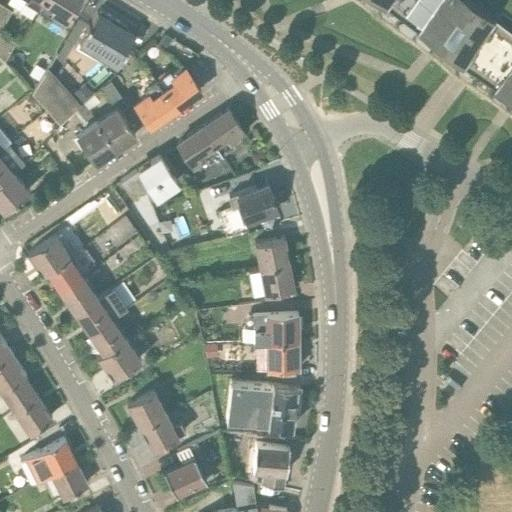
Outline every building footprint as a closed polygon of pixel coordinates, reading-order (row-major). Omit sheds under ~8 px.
[(37,9),(41,0),(23,0),(23,1),(37,9)] [(77,0),(41,0),(37,9),(49,16),(52,11),(67,20),(77,0)] [(379,0),(400,15),(410,0),(379,0)] [(477,72),(509,28),(471,0),(410,0),(400,15),(477,72)] [(0,3),(0,55),(4,60),(16,42),(0,32),(0,29),(11,10),(0,3)] [(98,11),(97,11),(79,40),(119,64),(128,49),(127,48),(136,35),(124,28),(127,24),(100,8),(98,11)] [(511,29),(509,28),(477,72),(511,97),(511,29)] [(74,111),(81,104),(80,103),(91,92),(84,83),(71,94),(47,67),(32,93),(60,124),(74,111)] [(201,89),(186,68),(173,77),(168,71),(156,79),(175,107),(201,89)] [(150,124),(175,107),(156,79),(143,88),(147,94),(135,103),(150,124)] [(123,101),(110,80),(101,87),(114,107),(123,101)] [(85,128),(96,120),(89,109),(84,101),(81,104),(74,111),(85,128)] [(96,120),(115,148),(135,134),(125,121),(127,120),(117,106),(96,120)] [(203,124),(221,152),(235,144),(234,143),(240,139),(238,136),(244,131),(229,107),(203,124)] [(96,161),(115,148),(96,120),(85,128),(77,133),(96,161)] [(177,141),(193,166),(198,163),(199,165),(207,160),(208,161),(221,152),(203,124),(177,141)] [(159,153),(120,180),(122,183),(125,186),(128,188),(130,189),(135,191),(139,191),(143,189),(145,189),(149,187),(156,197),(178,182),(159,153)] [(0,180),(13,170),(0,154),(0,180)] [(0,206),(4,212),(29,190),(13,170),(0,180),(0,206)] [(272,196),(267,182),(228,196),(232,208),(237,206),(242,221),(277,208),(275,205),(278,204),(274,195),(272,196)] [(42,274),(47,271),(69,255),(55,234),(28,252),(42,274)] [(258,267),(289,261),(284,235),(254,241),(258,267)] [(61,291),(83,275),(69,255),(47,271),(61,291)] [(263,293),(293,287),(289,261),(258,267),(263,293)] [(75,311),(97,296),(83,275),(61,291),(75,311)] [(75,311),(89,332),(111,316),(112,318),(127,307),(113,286),(97,296),(75,311)] [(254,340),(266,340),(298,339),(298,311),(254,312),(254,340)] [(103,352),(125,337),(112,318),(111,316),(89,332),(103,352)] [(0,363),(14,355),(0,334),(0,363)] [(98,356),(113,377),(140,359),(125,337),(103,352),(98,356)] [(298,367),(298,339),(266,340),(266,368),(298,367)] [(0,389),(24,374),(26,372),(14,355),(0,363),(0,389)] [(38,395),(24,374),(0,389),(0,390),(14,411),(38,395)] [(230,379),(226,419),(291,426),(293,412),(297,412),(300,387),(272,384),(230,379)] [(127,403),(139,426),(166,412),(154,389),(127,403)] [(205,419),(218,416),(213,393),(200,396),(205,419)] [(28,433),(52,416),(38,395),(14,411),(28,433)] [(180,422),(173,425),(166,412),(139,426),(152,449),(179,435),(185,431),(180,422)] [(50,472),(75,459),(63,436),(38,449),(50,472)] [(261,482),(264,483),(283,488),(289,446),(254,442),(251,469),(263,470),(261,482)] [(194,455),(163,471),(176,493),(206,478),(194,455)] [(50,472),(62,495),(87,483),(75,459),(50,472)] [(511,511),(511,469),(508,470),(508,475),(505,475),(499,470),(494,476),(494,481),(485,481),(486,502),(496,502),(496,506),(502,511),(507,506),(510,505),(511,510),(511,511)] [(237,507),(236,507),(236,511),(285,511),(286,509),(268,507),(267,511),(254,509),(255,504),(250,480),(232,477),(237,507)]
